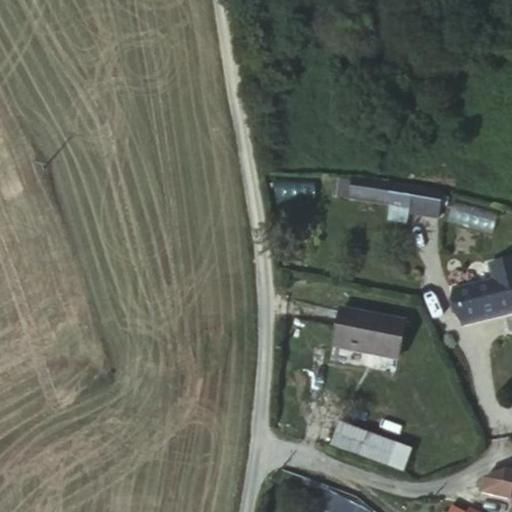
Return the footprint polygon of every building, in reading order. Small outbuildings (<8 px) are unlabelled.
[(384,185),(340,181),(339,210),(383,214),(384,185)] [(384,185),(383,214),(390,214),(410,216),(440,217),(440,191),(384,185)] [(410,216),(390,214),(389,230),(409,230),(410,216)] [(511,310),(511,259),(489,265),(492,281),(453,289),(459,323),(511,310)] [(395,332),(337,324),(334,355),(391,363),(395,332)] [(319,338),(292,334),(281,416),(306,420),(319,338)] [(404,448),(347,424),(338,446),(394,471),(404,448)] [(511,497),(511,473),(511,474),(492,481),(487,486),(490,493),(511,497)] [(444,511),(469,511),(449,502),(444,511)]
